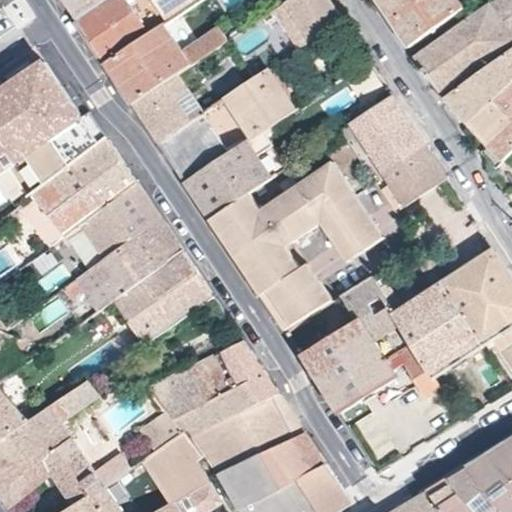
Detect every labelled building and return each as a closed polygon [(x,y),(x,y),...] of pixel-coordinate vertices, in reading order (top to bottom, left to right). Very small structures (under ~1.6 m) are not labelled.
[(64,0),(78,20),(107,0),(64,0)] [(187,11),(204,0),(107,0),(78,20),(108,64),(166,25),(187,11)] [(300,50),(344,20),(331,0),(289,0),(273,11),(300,50)] [(459,0),(378,0),(410,48),(466,8),(459,0)] [(481,67),(511,43),(511,0),(498,0),(418,58),(444,95),(447,98),(484,71),(481,67)] [(173,36),(194,22),(187,11),(166,25),(173,36)] [(173,36),(166,25),(108,64),(134,104),(179,74),(192,65),(183,51),(173,36)] [(192,65),(226,43),(230,40),(220,26),(183,51),(192,65)] [(470,123),(511,83),(511,50),(484,71),(447,98),(470,123)] [(32,55),(0,76),(0,93),(40,67),(32,55)] [(0,175),(9,169),(29,198),(34,194),(101,144),(83,117),(46,62),(40,67),(0,93),(0,175)] [(285,92),(270,70),(252,82),(227,99),(254,139),(264,131),(292,113),(280,95),(285,92)] [(194,121),(178,98),(190,90),(179,74),(134,104),(160,144),(194,121)] [(511,83),(470,123),(490,145),(511,123),(511,83)] [(205,114),(190,90),(178,98),(194,121),(205,114)] [(297,110),(285,92),(280,95),(292,113),(297,110)] [(449,178),(394,96),(342,131),(349,140),(359,134),(406,207),(449,178)] [(231,154),(214,129),(221,125),(211,110),(205,114),(194,121),(160,144),(187,183),(231,154)] [(109,138),(91,112),(83,117),(101,144),(109,138)] [(511,123),(490,145),(505,162),(511,155),(511,123)] [(274,146),(264,131),(254,139),(231,154),(187,183),(211,220),(251,193),(272,178),(257,157),(274,146)] [(140,184),(109,138),(101,144),(34,194),(67,238),(83,226),(140,184)] [(505,162),(490,145),(482,153),(497,169),(505,162)] [(386,238),(335,162),(263,211),(251,193),(211,220),(286,330),(335,301),(310,264),(302,269),(287,247),(323,223),(350,262),(386,238)] [(140,184),(83,226),(67,238),(63,241),(67,247),(88,233),(106,260),(164,220),(140,184)] [(115,302),(186,252),(164,220),(106,260),(79,279),(85,289),(101,312),(115,302)] [(511,328),(511,275),(488,238),(480,243),(487,254),(451,278),(444,283),(485,346),(511,328)] [(145,345),(216,297),(186,252),(115,302),(133,327),(145,345)] [(451,278),(434,253),(426,258),(444,283),(451,278)] [(485,346),(444,283),(426,258),(419,263),(436,288),(404,309),(395,296),(387,301),(402,325),(419,353),(436,379),(485,346)] [(436,379),(419,353),(407,360),(397,344),(390,349),(384,353),(376,341),(402,325),(387,301),(379,288),(373,277),(343,295),(359,321),(303,355),(305,357),(305,358),(306,358),(341,414),(399,378),(395,371),(405,364),(425,398),(441,388),(436,379)] [(71,299),(85,289),(79,279),(64,290),(71,299)] [(395,296),(387,283),(379,288),(387,301),(395,296)] [(40,332),(69,311),(59,297),(30,319),(40,332)] [(126,318),(115,302),(101,312),(112,328),(126,318)] [(145,345),(133,327),(118,338),(130,355),(145,345)] [(0,355),(22,339),(5,332),(0,329),(0,382),(4,380),(1,375),(0,376),(0,355)] [(390,349),(382,337),(376,341),(384,353),(390,349)] [(189,437),(280,394),(245,341),(149,387),(168,411),(185,432),(189,437)] [(97,472),(62,422),(101,396),(91,381),(55,407),(32,422),(0,443),(0,491),(13,506),(55,473),(77,505),(78,507),(107,487),(133,469),(122,454),(97,472)] [(0,443),(32,422),(0,385),(0,443)] [(307,434),(280,394),(189,437),(205,457),(207,455),(220,475),(263,455),(307,434)] [(185,432),(168,411),(140,430),(156,452),(185,432)] [(213,482),(198,461),(205,457),(189,437),(185,432),(156,452),(144,461),(175,504),(178,502),(193,493),(213,482)] [(337,511),(354,502),(307,434),(263,455),(283,488),(299,480),(318,511),(337,511)] [(511,511),(511,440),(471,466),(471,467),(505,511),(511,511)] [(283,488),(263,455),(220,475),(241,510),(241,511),(318,511),(299,480),(283,488)] [(505,511),(471,467),(451,480),(477,511),(505,511)] [(477,511),(451,480),(430,492),(444,511),(477,511)] [(213,482),(193,494),(204,511),(210,511),(226,502),(213,482)] [(124,511),(107,487),(78,507),(77,505),(65,511),(124,511)] [(444,511),(430,492),(396,511),(444,511)] [(185,511),(204,511),(193,494),(178,502),(185,511)] [(185,511),(178,502),(175,504),(160,511),(185,511)]
